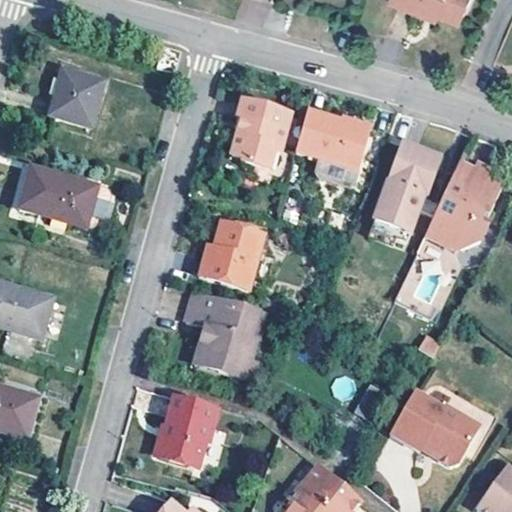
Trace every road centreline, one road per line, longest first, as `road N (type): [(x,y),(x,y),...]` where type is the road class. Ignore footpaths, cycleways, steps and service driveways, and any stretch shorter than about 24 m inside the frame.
road 1 (residential): [(213,37),(80,511)]
road 2 (residential): [(511,126),(213,37)]
road 3 (residential): [(213,37),(80,0)]
